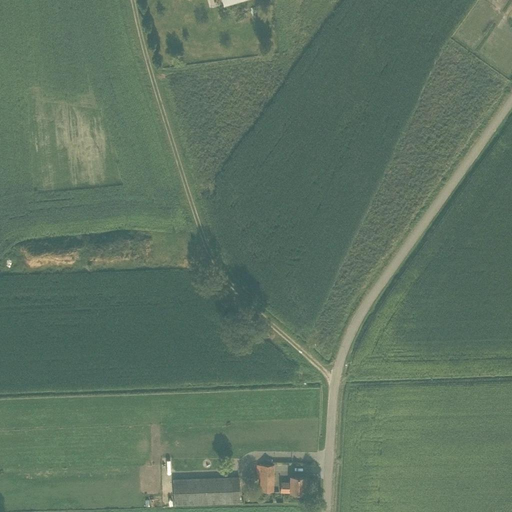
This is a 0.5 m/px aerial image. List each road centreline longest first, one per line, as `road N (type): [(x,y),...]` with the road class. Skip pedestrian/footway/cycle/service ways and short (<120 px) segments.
road 1 (unclassified): [(323,511),(336,372),(347,341),(511,105)]
road 2 (track): [(335,381),(228,285),(204,245),(133,0)]
